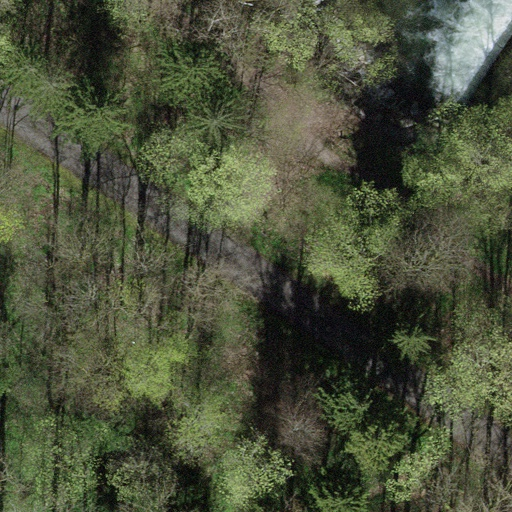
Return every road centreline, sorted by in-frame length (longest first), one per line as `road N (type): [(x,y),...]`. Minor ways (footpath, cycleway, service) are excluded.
road 1 (unclassified): [(0,110),(511,459)]
road 2 (track): [(216,252),(326,132),(383,127)]
